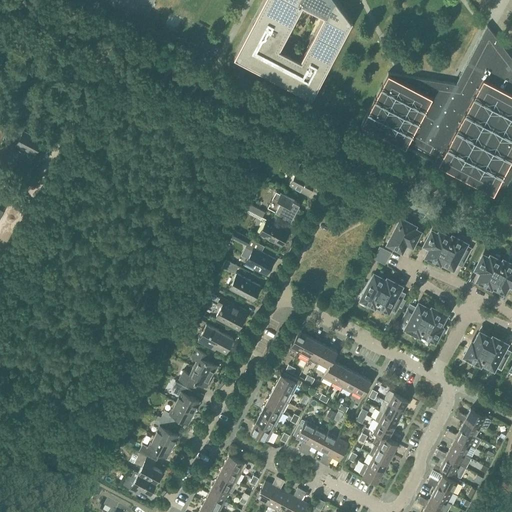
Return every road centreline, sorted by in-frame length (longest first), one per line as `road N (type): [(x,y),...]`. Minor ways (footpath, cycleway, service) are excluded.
road 1 (unclassified): [(511,217),(493,216),(112,43)]
road 2 (unclassified): [(0,266),(112,43)]
road 3 (residential): [(162,511),(277,295)]
road 4 (residential): [(435,376),(277,295)]
road 5 (residential): [(389,511),(402,504),(446,407),(445,384),(435,376)]
road 6 (residential): [(478,293),(405,269),(468,311)]
road 7 (residential): [(277,295),(337,179)]
